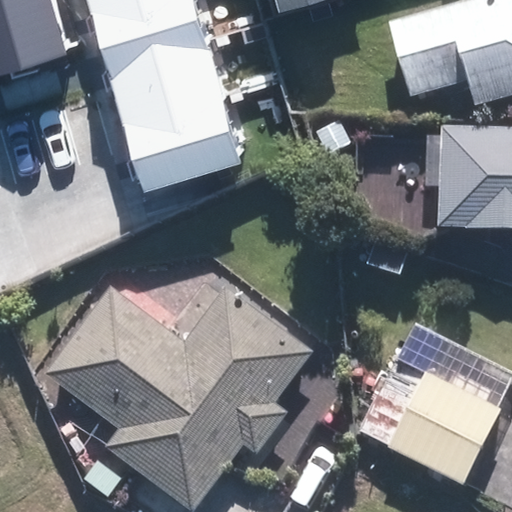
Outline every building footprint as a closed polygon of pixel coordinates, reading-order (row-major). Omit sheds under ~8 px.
[(0,0),(0,75),(65,57),(49,0),(0,0)] [(88,0),(93,17),(94,18),(156,0),(88,0)] [(195,0),(156,0),(94,18),(111,76),(209,47),(195,0)] [(276,0),(280,12),(320,0),(276,0)] [(467,88),(474,112),(511,101),(511,0),(493,0),(388,29),(409,104),(467,88)] [(209,47),(111,76),(125,127),(224,99),(209,47)] [(324,117),(307,62),(272,73),(289,128),(324,117)] [(224,99),(125,127),(144,190),(242,162),(224,99)] [(0,275),(52,260),(5,108),(0,108),(0,275)] [(511,134),(442,132),(438,231),(511,234),(511,134)] [(105,450),(187,511),(193,511),(310,359),(223,293),(180,349),(110,296),(46,379),(118,433),(105,450)] [(428,379),(389,451),(457,488),(496,416),(428,379)] [(0,489),(24,478),(0,425),(0,489)]
